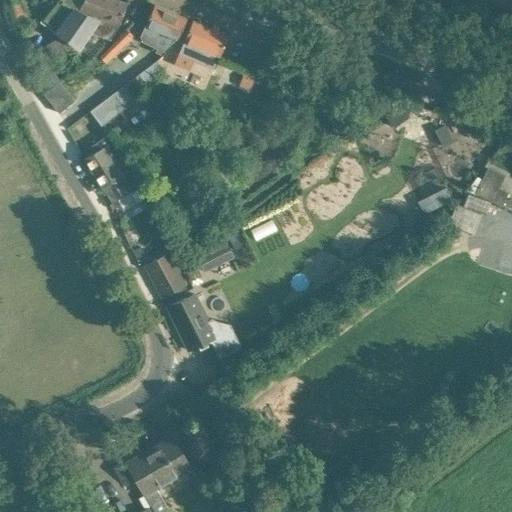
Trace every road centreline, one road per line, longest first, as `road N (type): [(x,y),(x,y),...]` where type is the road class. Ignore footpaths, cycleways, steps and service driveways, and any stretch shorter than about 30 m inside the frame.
road 1 (unclassified): [(0,465),(147,405),(162,383),(164,356),(159,332),(0,50)]
road 2 (unknown): [(162,383),(217,411),(244,409),(456,243),(486,230),(511,234)]
road 3 (tertiary): [(511,87),(248,0)]
